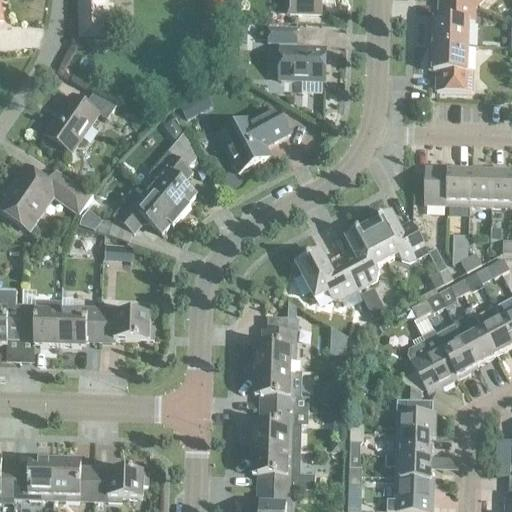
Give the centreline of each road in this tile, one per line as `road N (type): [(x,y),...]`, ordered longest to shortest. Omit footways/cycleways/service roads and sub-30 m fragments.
road 1 (residential): [(197,413),(202,309),(214,265),(246,231),(344,173),(370,133)]
road 2 (residential): [(0,403),(197,413)]
road 3 (residential): [(0,128),(41,68),(60,0)]
road 4 (residential): [(464,511),(475,412),(511,391)]
road 5 (residential): [(511,140),(370,133)]
road 6 (residential): [(370,133),(379,0)]
